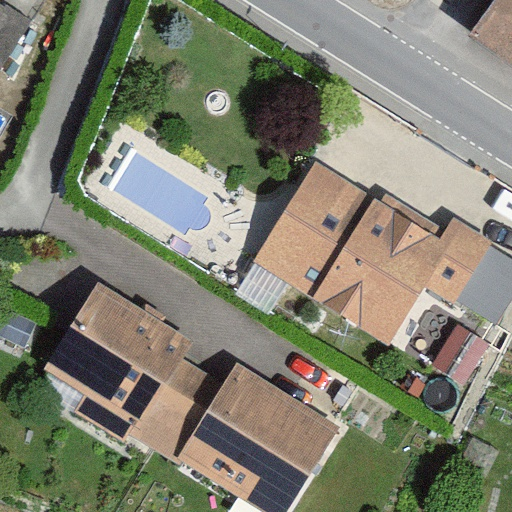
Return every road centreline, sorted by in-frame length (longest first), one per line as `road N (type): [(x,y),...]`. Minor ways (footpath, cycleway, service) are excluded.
road 1 (residential): [(28,210),(286,366)]
road 2 (tertiary): [(511,147),(280,0)]
road 3 (residential): [(101,0),(28,210)]
